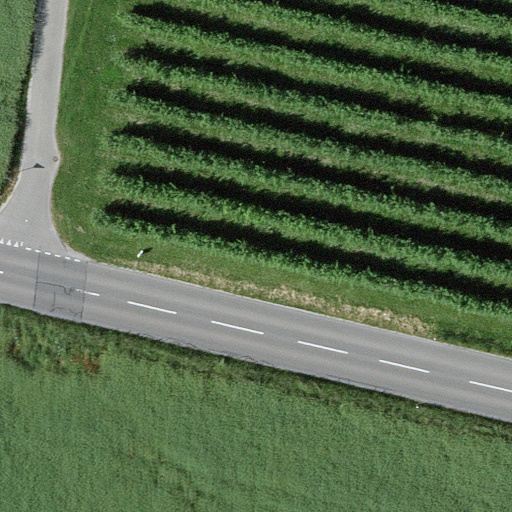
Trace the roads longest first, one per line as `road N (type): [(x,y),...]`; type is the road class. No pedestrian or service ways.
road 1 (secondary): [(511,391),(0,271)]
road 2 (track): [(24,277),(53,0)]
